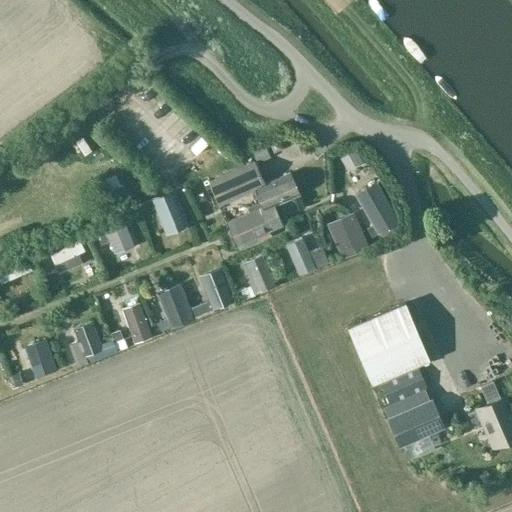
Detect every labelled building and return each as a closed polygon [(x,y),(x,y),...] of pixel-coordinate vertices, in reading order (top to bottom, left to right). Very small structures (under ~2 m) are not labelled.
[(301,150),(304,142),(297,140),(294,147),(301,150)] [(258,162),(269,157),(263,142),(252,147),(258,162)] [(345,167),(359,159),(355,152),(341,160),(345,167)] [(298,193),(293,183),(289,173),(264,183),(254,160),(209,180),(219,205),(255,189),(261,204),(263,208),(274,203),(298,193)] [(94,197),(112,196),(112,178),(93,178),(94,197)] [(354,194),(378,234),(400,221),(376,181),(354,194)] [(154,208),(165,234),(188,224),(174,189),(141,202),(145,211),(154,208)] [(263,208),(261,204),(225,220),(238,249),(271,234),(270,230),(283,224),(274,203),(263,208)] [(326,224),(341,258),(369,246),(354,212),(326,224)] [(102,220),(92,224),(100,245),(109,241),(114,253),(134,244),(122,218),(104,225),(102,220)] [(65,232),(56,236),(58,242),(67,238),(65,232)] [(285,245),(298,274),(315,267),(302,237),(285,245)] [(44,254),(50,270),(76,260),(70,244),(44,254)] [(255,294),(275,285),(261,254),(242,263),(255,294)] [(0,278),(27,271),(25,263),(0,269),(0,278)] [(212,310),(233,301),(220,267),(198,276),(212,310)] [(156,292),(170,328),(195,318),(180,283),(156,292)] [(239,301),(248,297),(245,287),(235,291),(239,301)] [(371,382),(428,357),(405,301),(347,326),(371,382)] [(121,309),(134,343),(152,337),(139,302),(121,309)] [(73,329),(85,356),(103,348),(91,321),(73,329)] [(119,329),(110,333),(113,342),(123,338),(119,329)] [(477,336),(456,350),(482,388),(503,374),(477,336)] [(45,339),(26,346),(36,376),(56,370),(45,339)] [(418,367),(381,382),(389,402),(382,405),(398,444),(401,442),(407,458),(433,447),(427,432),(443,425),(431,397),(429,398),(425,387),(426,386),(418,367)] [(14,387),(21,384),(17,373),(11,375),(14,387)] [(491,444),(511,435),(511,413),(503,391),(475,402),(476,404),(466,408),(472,423),(481,419),(491,444)]
